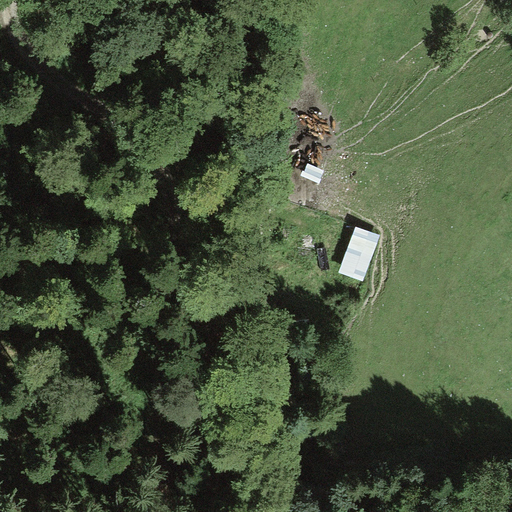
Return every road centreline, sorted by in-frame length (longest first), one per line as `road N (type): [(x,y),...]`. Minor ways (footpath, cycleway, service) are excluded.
road 1 (track): [(10,0),(34,63),(123,123),(161,170),(178,235),(217,511)]
road 2 (track): [(285,0),(258,208),(283,511)]
